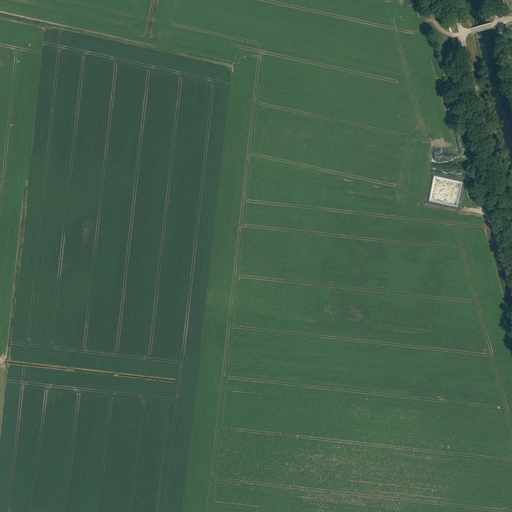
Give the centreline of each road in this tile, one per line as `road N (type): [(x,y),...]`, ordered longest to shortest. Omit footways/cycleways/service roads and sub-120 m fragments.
road 1 (track): [(451,36),(448,71),(511,291)]
road 2 (unclassified): [(461,33),(511,217)]
